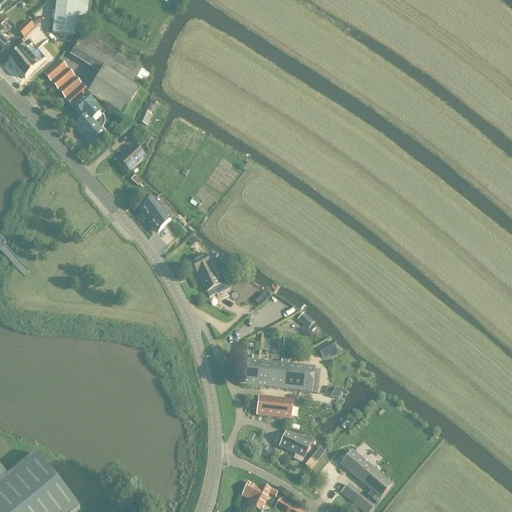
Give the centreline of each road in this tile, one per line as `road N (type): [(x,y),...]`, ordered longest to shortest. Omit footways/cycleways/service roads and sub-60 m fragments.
road 1 (tertiary): [(216,457),(211,392),(172,285),(0,81)]
road 2 (track): [(511,95),(382,0)]
